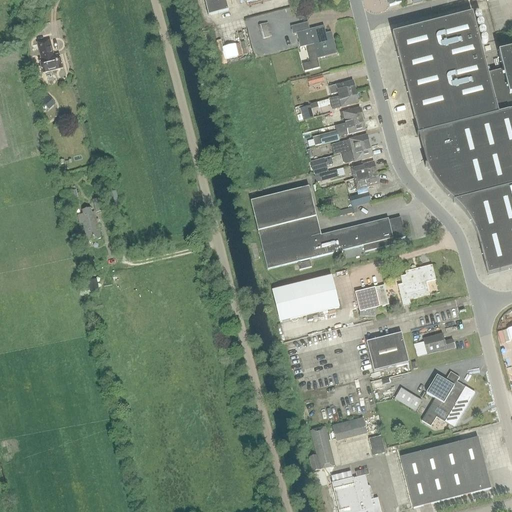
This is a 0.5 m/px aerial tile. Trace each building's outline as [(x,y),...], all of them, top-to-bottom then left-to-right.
[(228,11),(224,0),(244,0),(246,3),(256,0),(203,0),(208,16),(228,11)] [(472,14),(392,35),(418,136),(417,136),(417,137),(419,137),(419,138),(426,166),(425,167),(425,168),(427,167),(427,169),(428,171),(431,176),(434,181),(437,186),(441,190),(445,195),(450,199),(454,202),(453,203),(453,204),(455,203),(459,207),(463,212),(467,217),(470,222),(473,227),(475,232),(477,238),(479,243),(487,276),(511,269),(511,50),(498,54),(503,71),(488,75),(472,14)] [(307,23),(290,27),(292,35),(296,34),(299,49),(313,45),(317,60),(337,54),(333,40),(327,41),(325,34),(323,26),(309,30),(307,23)] [(259,26),(263,39),(272,37),(268,24),(259,26)] [(42,74),(62,69),(59,56),(53,57),(49,41),(37,44),(41,60),(39,61),(42,74)] [(309,86),(324,82),(323,76),(307,80),(309,86)] [(337,94),(338,97),(355,93),(353,84),(350,85),(349,82),(328,88),(330,96),(337,94)] [(338,97),(339,100),(331,102),(333,110),(339,108),(339,109),(355,105),(355,103),(357,102),(355,93),(338,97)] [(48,110),(55,104),(48,96),(41,102),(48,110)] [(302,119),(314,116),(311,106),(299,109),(302,119)] [(344,120),(345,124),(362,120),(360,111),(357,112),(356,109),(340,114),(342,120),(344,120)] [(323,129),(332,127),(328,114),(320,116),(323,129)] [(365,131),(362,120),(345,124),(346,128),(341,130),(342,137),(365,131)] [(336,132),(312,138),(315,147),(338,141),(336,132)] [(352,152),(369,147),(366,136),(347,141),(337,143),(339,155),(352,151),(352,152)] [(345,165),(353,163),(369,159),(368,156),(371,156),(369,147),(352,152),(352,151),(339,155),(342,163),(345,165)] [(328,170),(325,159),(310,163),(313,174),(328,170)] [(370,164),(351,169),(354,180),(376,174),(374,165),(371,166),(370,164)] [(338,178),(336,171),(314,177),(316,184),(338,178)] [(376,174),(354,180),(358,197),(350,199),(352,208),(370,203),(366,189),(376,186),(375,184),(378,183),(376,174)] [(250,202),(267,270),(297,263),(301,276),(325,270),(322,258),(301,264),(300,262),(363,247),(364,253),(394,245),(393,241),(405,238),(400,218),(388,221),(388,219),(320,236),(308,188),(250,202)] [(75,191),(65,193),(68,210),(78,207),(75,191)] [(95,213),(103,211),(100,199),(92,201),(95,213)] [(87,242),(100,239),(94,213),(92,213),(91,209),(82,211),(83,215),(78,217),(80,224),(82,223),(87,242)] [(405,273),(405,276),(400,277),(402,285),(397,286),(402,307),(410,306),(409,301),(429,296),(425,283),(435,281),(431,266),(405,273)] [(280,323),(338,308),(331,277),(272,291),(280,323)] [(89,296),(99,294),(96,279),(86,281),(89,296)] [(384,286),(355,293),(360,313),(360,317),(374,317),(374,316),(376,316),(376,309),(389,305),(384,286)] [(373,372),(408,363),(401,334),(366,343),(373,372)] [(439,353),(454,349),(452,340),(444,342),(442,335),(422,340),(426,355),(439,352),(439,353)] [(434,399),(421,422),(430,428),(436,418),(444,423),(454,429),(454,428),(454,427),(460,416),(467,406),(470,396),(462,392),(465,388),(456,383),(459,378),(450,373),(445,382),(436,376),(426,394),(434,399)] [(415,412),(421,402),(401,389),(394,399),(415,412)] [(332,426),(336,443),(367,435),(363,419),(332,426)] [(312,472),(335,467),(325,428),(310,432),(316,456),(308,458),(312,472)] [(370,438),(373,455),(386,453),(382,436),(370,438)] [(412,510),(448,501),(490,490),(478,439),(400,457),(412,510)] [(364,476),(331,484),(338,511),(380,511),(377,499),(370,500),(364,476)]
